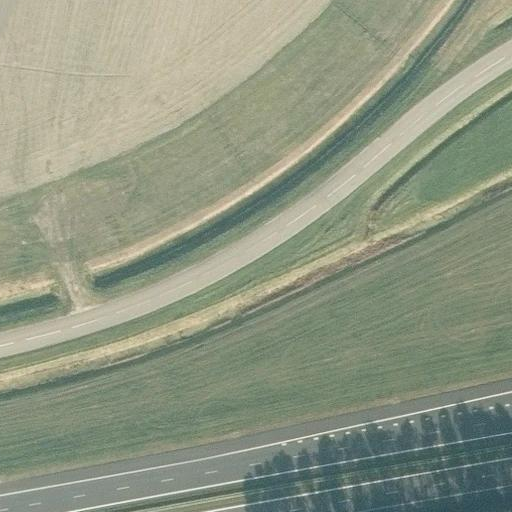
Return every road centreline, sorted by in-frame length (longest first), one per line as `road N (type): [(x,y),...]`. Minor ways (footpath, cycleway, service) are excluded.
road 1 (secondary): [(0,347),(101,319),(215,270),(333,192),(511,53)]
road 2 (motorway): [(511,420),(0,510)]
road 3 (motorway): [(295,511),(511,472)]
